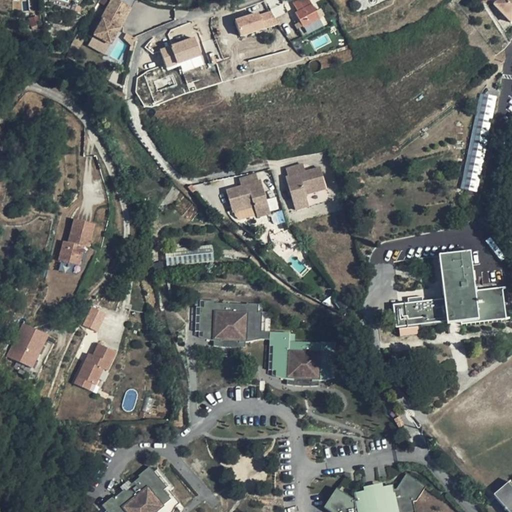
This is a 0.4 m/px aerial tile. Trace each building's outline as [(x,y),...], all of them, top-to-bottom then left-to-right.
[(322,23),(310,0),(299,0),(293,3),(298,12),(295,13),(305,32),(322,23)] [(511,21),(511,0),(499,0),(494,4),(511,23),(511,21)] [(123,9),(114,4),(102,26),(103,26),(94,42),(110,51),(120,34),(118,33),(125,21),(118,17),(123,9)] [(235,19),(240,36),(277,25),(271,7),(235,19)] [(132,14),(123,9),(118,17),(125,21),(118,33),(120,34),(132,14)] [(160,48),(167,69),(181,65),(183,71),(205,64),(196,36),(160,48)] [(496,96),(482,94),(462,189),(467,190),(476,192),(496,96)] [(261,184),(259,177),(242,181),(243,189),(228,192),(233,213),(255,208),(257,219),(271,216),(263,184),(261,184)] [(310,184),(308,177),(291,181),(293,189),(292,190),(301,222),(313,218),(310,207),(331,201),(326,180),(310,184)] [(94,222),(74,217),(68,241),(63,239),(58,259),(79,264),(84,245),(88,246),(94,222)] [(476,291),(471,252),(440,256),(445,300),(394,305),(396,328),(461,321),(462,325),(506,320),(503,288),(476,291)] [(217,336),(235,337),(235,339),(243,339),(247,339),(251,338),(256,337),(256,328),(259,328),(259,309),(255,308),(256,299),(244,299),(244,300),(212,299),(212,297),(202,297),(202,305),(198,305),(197,329),(201,329),(201,336),(203,337),(206,338),(212,339),(217,339),(217,336)] [(106,312),(93,306),(84,324),(98,330),(106,312)] [(268,309),(259,309),(259,328),(256,328),(256,337),(259,336),(267,336),(268,328),(268,309)] [(20,323),(8,358),(35,367),(47,332),(20,323)] [(275,368),(274,374),(279,375),(285,377),(290,377),(290,374),(311,375),(311,378),(316,378),(321,377),(327,376),(328,366),(332,367),(333,347),(328,347),(329,338),(317,338),(286,338),(286,329),(268,328),(267,336),(272,336),(271,367),(275,368)] [(212,339),(212,343),(217,344),(221,345),(224,345),(229,345),(232,345),(236,345),(240,345),(243,344),(243,339),(235,339),(235,337),(217,336),(217,339),(212,339)] [(115,350),(97,342),(92,353),(89,360),(85,358),(77,375),(91,381),(94,383),(102,367),(106,369),(115,350)] [(311,375),(290,374),(290,377),(285,377),(285,381),(288,382),(291,383),(301,384),(305,384),(309,383),(314,383),(316,383),(316,378),(311,378),(311,375)] [(87,388),(91,381),(77,375),(74,382),(87,388)] [(114,499),(103,508),(105,511),(179,511),(176,508),(180,505),(167,489),(155,473),(150,468),(139,477),(140,479),(131,486),(124,492),(115,500),(114,499)] [(159,470),(155,473),(167,489),(171,485),(159,470)] [(417,511),(417,506),(420,506),(431,492),(413,477),(401,492),(397,493),(397,490),(388,491),(387,487),(370,489),(370,493),(361,494),(362,497),(357,497),(342,485),(328,504),(337,511),(417,511)] [(387,481),(369,483),(370,489),(387,487),(387,481)] [(130,484),(122,490),(124,492),(131,486),(130,484)] [(511,511),(511,487),(508,484),(495,496),(508,511),(511,511)]
